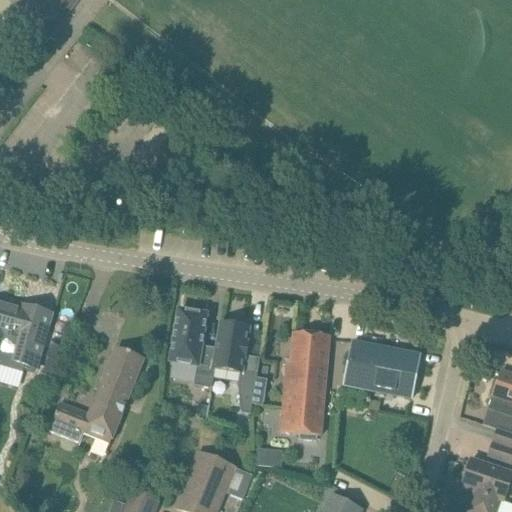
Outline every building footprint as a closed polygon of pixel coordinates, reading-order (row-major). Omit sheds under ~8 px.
[(24,0),(30,5),(17,22),(44,44),(77,0),(24,0)] [(21,309),(18,308),(0,303),(0,365),(12,369),(22,372),(23,366),(37,370),(47,335),(52,316),(21,307),(21,309)] [(201,348),(206,317),(179,312),(170,363),(197,368),(193,387),(211,390),(212,380),(217,350),(201,348)] [(228,326),(221,325),(212,380),(237,385),(241,415),(251,416),(258,373),(242,370),(244,358),(246,359),(248,347),(246,346),(249,330),(242,328),(243,323),(229,321),(228,326)] [(291,367),(287,366),(283,409),(323,412),(329,338),(293,335),(291,367)] [(344,387),(391,397),(411,401),(420,356),(353,344),(344,387)] [(117,428),(143,361),(116,350),(89,417),(117,428)] [(58,362),(49,358),(41,376),(50,380),(58,362)] [(477,364),(474,375),(481,378),(486,376),(488,368),(477,364)] [(511,418),(511,375),(501,372),(492,398),(488,411),(511,418)] [(265,408),(266,394),(256,393),(255,407),(265,408)] [(117,428),(89,417),(60,406),(53,424),(49,433),(79,444),(83,435),(110,446),(117,428)] [(323,412),(283,409),(281,434),(321,438),(323,412)] [(261,467),(284,468),(284,450),(261,450),(261,467)] [(180,511),(217,511),(220,507),(235,470),(198,455),(175,510),(180,511)] [(503,503),(511,475),(471,461),(461,489),(473,493),(466,511),(495,511),(499,502),(503,503)] [(130,492),(122,511),(154,511),(158,504),(130,492)] [(361,511),(362,511),(344,502),(331,496),(322,511),(361,511)]
